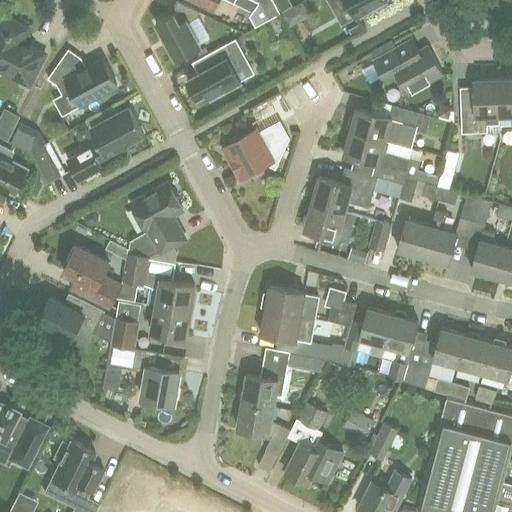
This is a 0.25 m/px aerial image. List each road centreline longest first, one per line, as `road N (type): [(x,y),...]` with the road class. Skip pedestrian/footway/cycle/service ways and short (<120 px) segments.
road 1 (residential): [(248,252),(119,21)]
road 2 (residential): [(511,311),(275,245)]
road 3 (residential): [(193,463),(248,252)]
road 4 (residential): [(193,463),(0,367)]
road 5 (residential): [(275,245),(320,104),(320,75)]
road 6 (residential): [(0,273),(32,224),(88,191)]
